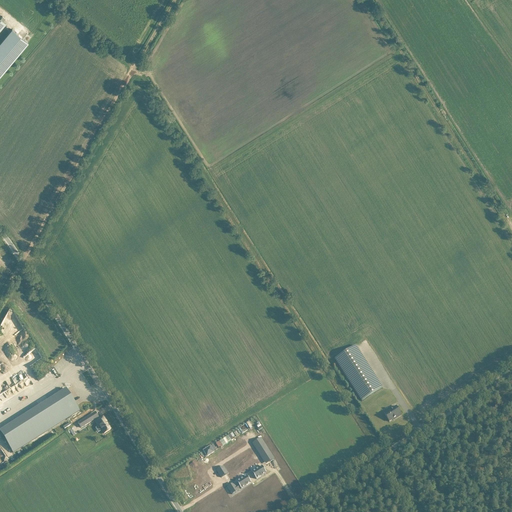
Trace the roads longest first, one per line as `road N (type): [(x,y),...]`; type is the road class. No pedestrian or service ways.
road 1 (track): [(418,511),(135,68)]
road 2 (unclassified): [(180,511),(0,230)]
road 3 (track): [(135,68),(0,298)]
road 4 (track): [(511,222),(371,0)]
road 5 (unclassified): [(293,511),(511,370)]
